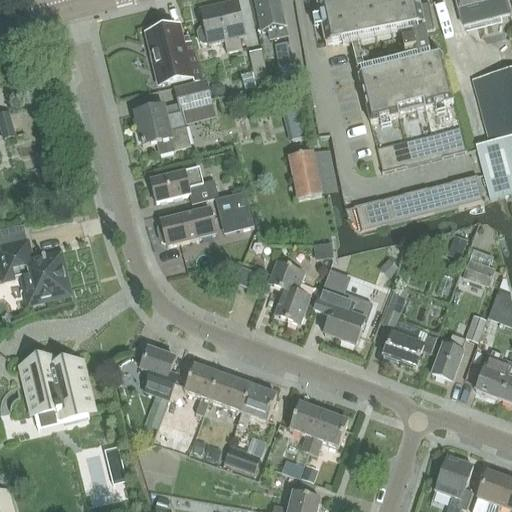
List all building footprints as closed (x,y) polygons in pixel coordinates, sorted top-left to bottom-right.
[(288,39),(279,0),(254,0),(262,35),(268,34),(271,43),(288,39)] [(323,0),(317,1),(326,47),(325,47),(325,49),(338,46),(359,42),(391,35),(424,29),(425,35),(436,33),(430,6),(420,8),(418,0),(323,0)] [(464,28),(481,23),(482,27),(491,24),(489,14),(501,10),(498,1),(501,0),(455,0),(458,11),(459,11),(464,28)] [(241,41),(245,40),(237,4),(201,12),(206,31),(201,32),(198,36),(200,45),(205,48),(209,47),(210,48),(225,44),(227,56),(243,52),(241,41)] [(428,47),(427,44),(426,44),(424,35),(425,35),(424,29),(359,42),(338,46),(339,52),(351,50),(357,74),(356,74),(357,76),(359,75),(360,80),(387,73),(413,67),(431,62),(430,57),(432,57),(431,56),(429,56),(427,47),(428,47)] [(147,40),(154,69),(159,89),(168,87),(192,81),(193,87),(204,84),(191,46),(183,48),(179,32),(147,40)] [(262,54),(249,56),(253,76),(256,88),(269,86),(262,54)] [(442,59),(433,62),(431,62),(413,67),(387,73),(360,80),(358,81),(358,82),(359,82),(370,127),(398,120),(398,121),(399,121),(399,120),(424,113),(425,114),(426,114),(426,113),(453,106),(442,61),(443,61),(442,59)] [(475,150),(489,203),(505,199),(503,190),(511,187),(511,71),(472,83),(489,146),(475,150)] [(207,84),(175,92),(181,116),(182,116),(212,109),(207,84)] [(285,143),(303,138),(295,108),(278,113),(285,143)] [(165,112),(134,119),(142,150),(156,146),(159,158),(175,154),(191,150),(185,131),(185,128),(182,116),(181,116),(166,119),(165,112)] [(0,117),(0,128),(3,141),(25,135),(19,113),(0,117)] [(465,154),(459,131),(448,134),(454,159),(467,155),(466,154),(465,154)] [(454,159),(448,134),(436,137),(442,162),(454,159)] [(442,162),(436,137),(424,140),(430,164),(442,162)] [(430,164),(424,140),(412,143),(418,167),(430,164)] [(418,167),(412,143),(400,146),(406,170),(418,167)] [(406,170),(400,146),(389,149),(395,173),(406,170)] [(395,173),(389,149),(377,152),(382,175),(381,175),(382,177),(395,173)] [(312,157),(287,163),(296,205),(321,200),(312,157)] [(198,173),(151,185),(156,206),(191,198),(193,207),(219,200),(215,182),(201,186),(198,173)] [(477,179),(464,183),(470,207),(482,204),(476,181),(477,181),(477,179)] [(470,207),(464,183),(452,186),(458,210),(470,207)] [(458,210),(452,186),(440,189),(446,213),(458,210)] [(446,213),(440,189),(428,192),(434,216),(446,213)] [(434,216),(428,192),(416,195),(422,219),(434,216)] [(422,219),(416,195),(403,198),(410,222),(422,219)] [(245,196),(216,204),(221,224),(236,220),(240,235),(254,231),(245,196)] [(410,222),(403,198),(391,201),(398,225),(410,222)] [(398,225),(391,201),(379,204),(385,228),(398,225)] [(385,228),(379,204),(367,207),(373,231),(385,228)] [(373,231),(367,207),(354,210),(354,212),(356,211),(361,234),(373,231)] [(164,247),(166,247),(167,251),(200,243),(216,239),(214,228),(210,213),(194,217),(161,225),(162,229),(160,229),(158,232),(161,245),(164,247)] [(108,218),(109,244),(124,243),(123,217),(108,218)] [(445,266),(461,271),(469,248),(452,243),(445,266)] [(21,279),(28,307),(69,297),(60,257),(32,264),(28,245),(0,251),(0,271),(3,284),(21,279)] [(470,265),(463,282),(489,291),(495,274),(470,265)] [(278,266),(269,289),(285,295),(275,320),(300,329),(311,301),(298,296),(305,276),(278,266)] [(236,286),(250,292),(256,276),(242,271),(236,286)] [(442,297),(449,280),(439,276),(433,293),(442,297)] [(326,285),(316,315),(332,321),(325,339),(356,350),(365,324),(335,313),(339,302),(334,300),(338,289),(326,285)] [(383,327),(394,332),(407,297),(396,293),(383,327)] [(474,320),(471,329),(466,342),(477,347),(486,324),(474,320)] [(437,343),(427,339),(423,349),(392,338),(384,361),(416,372),(422,355),(431,358),(437,343)] [(465,344),(455,340),(452,339),(448,350),(443,348),(432,378),(453,386),(464,356),(461,355),(465,344)] [(148,353),(140,374),(151,378),(145,396),(168,404),(177,379),(169,377),(175,363),(148,353)] [(483,373),(476,394),(501,404),(511,373),(511,368),(489,360),(484,373),(483,373)] [(59,362),(21,371),(33,418),(59,412),(63,427),(89,421),(88,416),(93,415),(81,365),(61,370),(59,362)] [(194,370),(185,396),(201,402),(196,417),(204,420),(209,405),(219,379),(194,370)] [(511,373),(501,404),(511,407),(511,373)] [(252,391),(219,379),(209,405),(243,417),(252,391)] [(245,435),(251,420),(267,426),(277,400),(252,391),(243,417),(237,432),(245,435)] [(301,455),(309,458),(324,417),(300,408),(290,434),(306,441),(301,455)] [(324,417),(309,458),(317,461),(322,446),(339,452),(348,426),(324,417)] [(118,451),(104,454),(107,466),(121,463),(118,451)] [(227,469),(255,478),(260,460),(233,452),(227,469)] [(436,494),(455,501),(452,509),(461,511),(466,511),(472,496),(466,493),(474,471),(448,461),(436,494)] [(500,511),(501,511),(510,485),(488,476),(475,511),(500,511)] [(501,511),(502,511),(511,511),(511,485),(510,485),(501,511)] [(0,511),(11,511),(7,494),(0,496),(0,511)] [(279,511),(274,511),(273,511),(318,511),(321,503),(293,496),(289,511),(279,511)]
